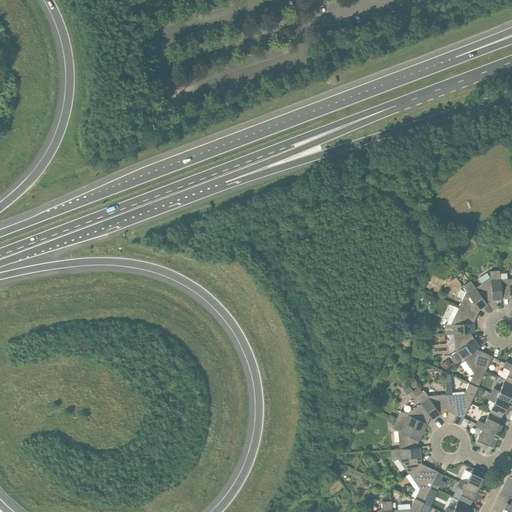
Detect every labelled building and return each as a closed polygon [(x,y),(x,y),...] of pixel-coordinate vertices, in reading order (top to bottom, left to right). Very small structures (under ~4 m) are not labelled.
[(485,236),(477,237),(478,245),(486,244),(485,236)] [(502,299),(502,295),(500,280),(499,270),(490,271),(490,280),(484,281),(486,284),(475,288),(484,300),(488,297),(492,297),(492,300),(502,299)] [(511,279),(500,280),(502,295),(507,294),(510,296),(509,299),(511,300),(511,281),(511,279)] [(487,304),(484,300),(475,288),(470,281),(462,286),(467,294),(465,299),(463,298),(458,308),(472,315),(474,310),(477,308),(479,310),(487,304)] [(428,304),(431,299),(429,298),(430,296),(424,293),(421,301),(428,304)] [(472,315),(458,308),(453,318),(455,319),(453,324),(444,325),(445,335),(453,334),(469,333),(474,333),(473,323),(470,323),(470,319),(472,315)] [(469,333),(453,334),(454,345),(457,345),(457,351),(450,356),(455,364),(463,359),(476,350),(479,347),(474,339),(471,341),(469,338),(469,333)] [(476,350),(463,359),(469,368),(471,366),(475,371),(469,383),(478,388),(492,357),(483,353),(482,356),(479,354),(476,350)] [(445,370),(452,365),(448,359),(440,364),(445,370)] [(511,364),(506,361),(503,367),(509,370),(504,380),(511,383),(511,364)] [(411,388),(418,384),(413,377),(407,381),(411,388)] [(511,383),(504,380),(499,391),(493,388),(491,394),(511,403),(511,383)] [(478,388),(469,383),(463,396),(457,396),(457,394),(446,395),(446,394),(447,410),(452,410),(456,411),(454,414),(463,418),(478,388)] [(412,391),(408,386),(402,389),(407,395),(412,391)] [(447,410),(446,394),(435,395),(435,398),(429,398),(424,391),(416,396),(421,404),(429,416),(432,420),(440,414),(439,412),(442,410),(447,409),(447,410)] [(511,406),(511,403),(491,394),(488,399),(494,402),(489,413),(501,418),(503,413),(507,415),(511,407),(511,406)] [(429,416),(421,404),(412,410),(413,412),(408,415),(400,411),(396,420),(422,432),(426,423),(424,422),(425,419),(429,416)] [(501,418),(489,413),(484,423),(478,420),(475,426),(481,429),(498,436),(499,433),(502,425),(498,423),(501,418)] [(465,428),(468,421),(463,419),(460,426),(465,428)] [(422,432),(396,420),(392,428),(400,432),(401,438),(398,438),(399,449),(414,448),(414,443),(416,439),(418,441),(422,432)] [(481,429),(474,444),(475,444),(486,449),(485,449),(486,449),(488,445),(492,447),(496,439),(498,436),(481,429)] [(414,448),(399,449),(391,450),(391,460),(401,459),(404,464),(402,465),(408,474),(421,465),(418,461),(417,457),(420,457),(420,447),(414,448)] [(421,465),(408,474),(409,474),(415,483),(418,481),(420,486),(415,499),(424,503),(431,487),(433,484),(438,472),(429,468),(428,471),(424,469),(421,465)] [(473,468),(466,483),(482,491),(483,488),(487,480),(482,478),(485,474),(484,473),(484,474),(473,469),(474,468),(473,468)] [(438,472),(433,484),(438,486),(444,475),(438,472)] [(466,483),(460,480),(457,486),(463,489),(458,500),(470,505),(472,500),(476,502),(480,494),(481,494),(482,491),(466,483)] [(424,503),(415,499),(409,511),(403,511),(403,509),(392,510),(392,511),(419,511),(423,503),(424,503)] [(470,505),(458,500),(453,510),(447,507),(445,511),(471,511),(467,510),(470,505)] [(392,511),(392,510),(391,501),(381,502),(382,511),(380,511),(392,511)] [(423,503),(419,511),(427,511),(430,506),(423,503)]
